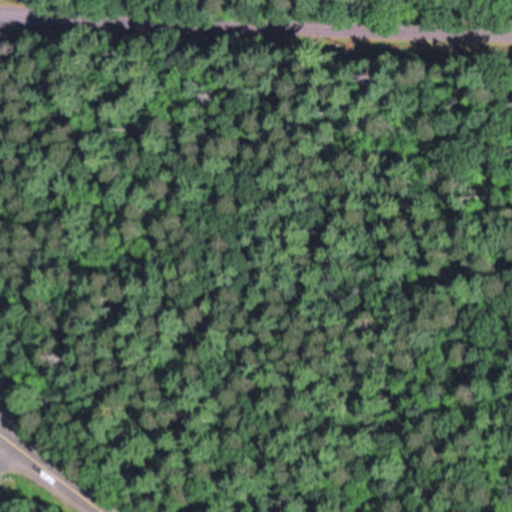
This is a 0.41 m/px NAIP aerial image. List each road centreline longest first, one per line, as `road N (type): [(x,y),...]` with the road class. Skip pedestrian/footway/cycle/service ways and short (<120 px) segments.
road 1 (residential): [(511,27),(0,0)]
road 2 (secondary): [(149,511),(0,423)]
